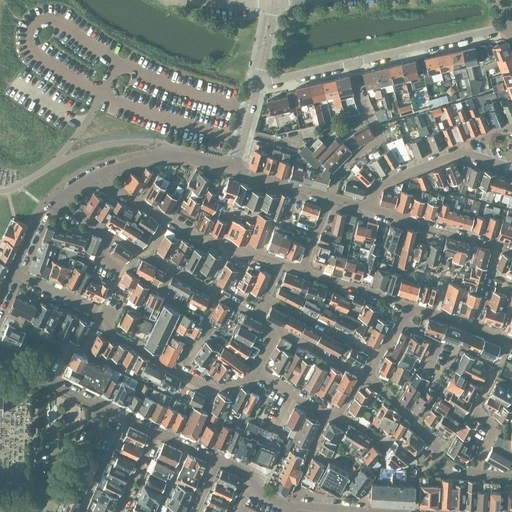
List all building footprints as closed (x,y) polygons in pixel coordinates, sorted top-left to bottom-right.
[(483,64),(511,54),(506,42),(498,45),(497,44),(494,45),(494,47),(493,47),(495,53),(489,55),(485,44),(479,45),(483,64)] [(462,49),(468,77),(470,85),(472,95),(478,93),(481,81),(475,80),(472,66),(477,64),(477,62),(478,62),(474,46),(462,49)] [(462,49),(449,52),(453,68),(454,74),(461,72),(462,78),(463,78),(468,77),(462,49)] [(453,68),(449,52),(437,55),(441,71),(442,75),(443,81),(444,86),(451,84),(447,69),(453,68)] [(511,56),(511,54),(483,64),(484,70),(499,64),(501,71),(511,66),(511,56)] [(441,71),(437,55),(424,58),(427,68),(422,69),(425,84),(432,82),(430,73),(441,71)] [(401,63),(405,79),(418,76),(415,60),(401,63)] [(401,63),(389,66),(392,82),(399,80),(400,85),(401,85),(403,96),(409,95),(407,90),(406,83),(405,79),(401,63)] [(389,66),(376,69),(379,85),(380,89),(382,96),(387,95),(386,92),(394,91),(392,82),(389,66)] [(382,96),(380,89),(379,85),(376,69),(362,72),(366,88),(372,86),(374,91),(375,91),(377,97),(382,96)] [(505,81),(492,86),(494,90),(497,89),(511,83),(511,70),(503,74),(505,81)] [(340,99),(341,105),(342,106),(347,105),(345,98),(353,96),(349,76),(335,79),(340,99)] [(340,99),(335,79),(322,82),(326,97),(333,96),(335,106),(341,105),(340,99)] [(326,97),(322,82),(309,85),(314,105),(318,124),(323,122),(319,104),(321,104),(320,99),(326,97)] [(511,83),(497,89),(499,95),(502,96),(502,99),(511,95),(511,97),(511,96),(511,83)] [(297,91),(292,92),(295,107),(301,106),(300,103),(306,102),(307,107),(309,106),(313,125),(318,124),(314,105),(309,85),(296,88),(297,91)] [(497,89),(494,90),(494,91),(496,96),(497,99),(506,121),(511,118),(511,102),(504,105),(502,99),(502,96),(499,95),(497,89)] [(483,95),(485,99),(496,96),(494,91),(483,95)] [(295,107),(292,92),(286,94),(286,96),(267,100),(270,113),(289,109),(290,112),(295,110),(295,107)] [(484,113),(490,127),(499,124),(500,125),(505,123),(504,122),(506,121),(497,99),(487,103),(487,104),(484,105),(481,106),(484,113)] [(388,100),(383,101),(385,108),(387,119),(392,117),(390,108),(388,100)] [(478,132),(472,117),(467,119),(460,101),(455,103),(462,121),(468,136),(478,132)] [(398,107),(400,115),(408,113),(406,105),(398,107)] [(448,120),(450,126),(456,141),(468,136),(462,121),(455,124),(453,118),(448,105),(442,106),(448,120)] [(442,113),(440,107),(431,111),(434,117),(442,113)] [(470,109),(469,109),(472,117),(478,132),(490,127),(484,113),(478,115),(475,108),(475,107),(470,109)] [(387,119),(385,108),(374,111),(379,121),(387,119)] [(335,113),(337,119),(344,118),(343,111),(335,113)] [(420,113),(414,116),(419,129),(422,137),(423,137),(428,151),(438,147),(440,148),(443,147),(444,146),(445,145),(439,130),(429,134),(425,126),(420,113)] [(347,137),(357,146),(374,137),(367,125),(353,133),(347,137)] [(450,126),(439,130),(445,145),(456,141),(450,126)] [(402,136),(386,143),(397,163),(410,158),(405,144),(402,136)] [(318,137),(308,147),(321,160),(322,160),(331,170),(332,170),(351,150),(357,146),(347,137),(341,141),(340,142),(335,137),(327,146),(318,137)] [(422,137),(405,144),(410,158),(428,152),(422,137)] [(253,149),(248,166),(262,170),(266,154),(266,153),(266,152),(262,151),(259,151),(261,145),(256,143),(254,149),(253,149)] [(386,143),(382,145),(385,151),(382,153),(390,167),(397,163),(386,143)] [(321,160),(308,147),(305,144),(298,150),(308,159),(315,166),(316,165),(320,161),(321,160)] [(262,170),(273,173),(279,151),(280,151),(280,150),(273,148),(271,156),(266,154),(262,170)] [(286,177),(290,162),(287,161),(289,154),(280,151),(279,151),(273,173),(286,177)] [(365,155),(361,157),(366,162),(378,174),(379,174),(390,167),(382,153),(368,161),(365,155)] [(362,165),(354,173),(366,185),(374,176),(377,174),(378,174),(377,173),(366,162),(361,157),(357,160),(362,165)] [(305,167),(301,181),(311,183),(315,169),(315,167),(316,165),(315,166),(308,159),(306,167),(305,167)] [(315,169),(311,183),(326,188),(332,170),(331,170),(322,160),(321,160),(320,161),(318,168),(315,167),(315,169)] [(290,162),(286,177),(287,177),(289,178),(290,175),(294,176),(293,179),(301,181),(305,167),(294,163),(293,163),(290,162)] [(442,167),(448,182),(449,185),(462,180),(460,175),(464,165),(456,162),(455,162),(442,167)] [(477,185),(482,171),(469,166),(460,192),(464,193),(468,183),(477,186),(477,185)] [(448,182),(442,167),(432,171),(426,173),(434,187),(436,186),(448,182)] [(146,168),(141,177),(147,181),(152,172),(146,168)] [(496,175),(482,171),(477,185),(484,187),(481,198),(488,200),(496,175)] [(145,191),(149,183),(130,173),(123,185),(138,194),(141,189),(145,191)] [(366,185),(354,173),(347,181),(346,181),(343,193),(361,198),(365,184),(366,185)] [(164,177),(158,174),(157,174),(145,197),(157,203),(165,188),(160,184),(164,177)] [(204,197),(208,190),(205,189),(210,179),(200,174),(195,183),(190,180),(186,187),(192,191),(204,197)] [(424,174),(417,177),(419,182),(419,183),(422,189),(429,186),(425,174),(424,174)] [(496,175),(488,200),(491,201),(495,190),(503,193),(507,178),(496,175)] [(511,179),(507,178),(503,193),(510,195),(509,200),(511,201),(511,179)] [(228,197),(227,201),(232,203),(239,182),(228,179),(222,196),(228,197)] [(401,190),(396,207),(408,211),(412,197),(414,197),(414,196),(415,194),(418,183),(416,183),(413,182),(410,181),(407,192),(401,190)] [(245,203),(251,186),(240,182),(234,199),(234,200),(232,205),(238,207),(240,201),(245,203)] [(379,203),(396,207),(401,190),(403,182),(396,185),(393,194),(383,191),(379,203)] [(264,194),(251,189),(244,210),(250,212),(252,207),(259,209),(260,206),(264,194)] [(178,206),(175,204),(178,198),(177,198),(180,193),(175,190),(172,195),(165,191),(158,205),(159,206),(159,207),(163,209),(164,209),(171,213),(174,215),(178,206)] [(204,197),(199,206),(212,213),(218,202),(212,199),(215,194),(208,190),(204,197)] [(104,197),(105,197),(106,195),(100,191),(98,195),(94,193),(84,210),(94,216),(100,204),(102,205),(103,203),(101,202),(104,197)] [(199,206),(204,197),(192,191),(187,202),(183,200),(181,206),(184,207),(184,208),(195,214),(199,206)] [(265,191),(264,194),(260,206),(267,209),(265,214),(271,217),(278,196),(265,191)] [(425,201),(427,201),(429,193),(422,191),(420,199),(414,197),(410,211),(421,215),(425,201)] [(280,193),(272,217),(279,220),(283,221),(286,211),(282,209),(287,196),(280,193)] [(435,204),(427,201),(423,215),(435,218),(439,205),(440,205),(441,202),(443,195),(438,193),(435,204)] [(440,205),(437,219),(448,222),(453,205),(456,206),(456,204),(457,200),(459,195),(453,195),(450,204),(441,202),(440,205)] [(107,199),(105,197),(104,197),(101,202),(103,203),(102,205),(100,204),(94,216),(95,217),(105,222),(113,209),(119,213),(124,205),(117,201),(114,207),(105,201),(107,199)] [(462,213),(459,225),(470,228),(473,218),(475,219),(476,215),(480,201),(473,199),(470,210),(464,208),(462,213)] [(319,207),(304,202),(299,215),(314,220),(319,207)] [(453,205),(448,222),(459,225),(462,213),(457,212),(459,205),(456,204),(456,206),(453,205)] [(124,205),(119,213),(127,217),(126,218),(131,221),(136,212),(124,205)] [(475,219),(472,229),(473,229),(473,231),(478,233),(479,231),(484,232),(488,219),(491,211),(491,209),(486,207),(483,217),(476,215),(475,219)] [(126,236),(132,239),(140,227),(137,224),(141,217),(144,219),(146,216),(147,215),(138,209),(136,212),(131,221),(126,218),(126,219),(119,231),(117,233),(125,238),(126,236)] [(112,211),(105,223),(119,231),(126,219),(112,211)] [(330,237),(329,240),(330,241),(331,241),(336,242),(339,243),(344,222),(346,214),(336,211),(331,228),(331,231),(330,237)] [(491,211),(488,219),(484,232),(495,236),(500,220),(502,221),(503,219),(504,215),(491,211)] [(201,223),(198,228),(198,229),(208,233),(208,232),(211,227),(213,228),(217,218),(206,212),(204,215),(202,219),(201,223)] [(248,242),(262,247),(269,226),(263,223),(265,216),(259,214),(248,242)] [(346,214),(344,222),(354,224),(356,219),(356,216),(346,214)] [(141,217),(137,224),(140,227),(151,233),(153,235),(156,230),(154,229),(158,223),(153,220),(153,218),(150,217),(149,217),(146,216),(144,219),(141,217)] [(211,227),(208,232),(221,236),(227,222),(217,218),(213,228),(211,227)] [(502,221),(497,236),(511,241),(511,221),(504,220),(503,219),(502,221)] [(18,244),(27,225),(16,220),(12,228),(8,226),(3,237),(18,244)] [(238,223),(232,220),(225,236),(244,244),(253,223),(246,220),(244,225),(238,222),(238,223)] [(363,240),(366,226),(365,226),(361,225),(362,221),(358,220),(353,240),(362,242),(363,240)] [(366,226),(363,240),(367,241),(372,242),(372,241),(374,241),(377,229),(378,224),(367,222),(366,226)] [(390,225),(390,226),(379,260),(392,264),(403,230),(390,225)] [(61,247),(65,232),(54,229),(54,228),(47,226),(42,238),(43,238),(53,242),(56,245),(61,247)] [(275,251),(283,229),(275,226),(274,229),(273,229),(266,248),(275,251)] [(140,227),(132,239),(143,246),(151,233),(140,227)] [(293,232),(292,234),(298,236),(298,235),(300,230),(296,228),(294,228),(293,232)] [(413,245),(416,231),(406,228),(402,246),(410,249),(411,245),(413,245)] [(293,232),(283,229),(275,251),(285,254),(292,234),(293,232)] [(331,231),(330,230),(329,231),(326,230),(324,234),(321,233),(318,241),(330,246),(331,241),(330,241),(329,240),(330,237),(331,231)] [(414,246),(414,250),(412,257),(413,257),(418,258),(422,244),(418,243),(420,232),(416,231),(413,245),(414,246)] [(88,238),(65,232),(61,247),(67,248),(76,251),(77,247),(84,249),(88,238)] [(91,234),(85,249),(85,253),(86,256),(89,257),(91,252),(95,254),(101,239),(91,234)] [(174,248),(179,239),(179,238),(173,235),(172,238),(165,235),(156,251),(169,257),(171,253),(173,254),(176,249),(174,248)] [(53,242),(43,238),(35,260),(46,263),(49,255),(53,257),(56,245),(53,242)] [(453,256),(457,241),(446,238),(442,253),(453,256)] [(193,246),(179,239),(174,248),(176,249),(177,247),(189,253),(193,246)] [(0,248),(0,258),(9,263),(10,261),(18,245),(6,240),(2,249),(0,248)] [(305,246),(291,240),(285,255),(299,260),(305,246)] [(316,252),(313,264),(324,267),(330,246),(318,241),(314,251),(316,252)] [(330,246),(324,267),(332,270),(337,255),(333,254),(336,242),(331,241),(330,246)] [(367,259),(362,274),(366,276),(367,270),(374,272),(380,253),(374,251),(377,242),(374,241),(372,241),(372,242),(371,244),(370,249),(368,253),(369,253),(367,259)] [(427,245),(422,244),(418,258),(425,260),(425,259),(427,260),(431,242),(428,241),(427,245)] [(431,241),(431,242),(427,260),(425,266),(425,267),(431,269),(432,263),(437,264),(441,246),(435,245),(435,242),(431,241)] [(453,256),(452,259),(456,260),(464,262),(468,244),(457,241),(454,255),(453,256)] [(337,255),(332,270),(341,273),(346,256),(340,254),(343,244),(339,243),(336,242),(333,254),(337,255)] [(113,248),(111,252),(126,262),(132,253),(117,243),(113,248)] [(410,249),(402,246),(397,266),(408,269),(409,266),(413,249),(414,250),(414,246),(413,245),(411,245),(410,249)] [(210,246),(206,254),(199,268),(211,274),(221,256),(212,252),(214,248),(210,246)] [(177,247),(176,249),(174,254),(172,258),(171,258),(185,265),(187,260),(186,260),(189,254),(189,253),(177,247)] [(483,267),(485,267),(486,264),(488,264),(490,259),(488,259),(490,250),(478,247),(476,253),(473,253),(469,266),(472,267),(475,268),(476,265),(477,263),(484,265),(483,267)] [(65,253),(64,256),(69,258),(73,259),(76,251),(67,248),(65,253)] [(187,260),(185,265),(198,272),(199,268),(206,254),(194,248),(191,255),(189,254),(186,260),(187,260)] [(346,256),(341,273),(351,276),(358,251),(353,250),(352,254),(347,253),(346,256)] [(52,259),(50,265),(46,276),(47,277),(48,278),(51,279),(52,278),(56,280),(62,263),(64,256),(65,253),(60,251),(56,261),(52,259)] [(358,251),(351,276),(360,279),(361,274),(362,274),(367,259),(362,257),(363,253),(358,251)] [(505,272),(511,258),(502,254),(496,268),(505,272)] [(0,258),(0,275),(3,277),(9,263),(0,258)] [(46,263),(35,260),(31,258),(28,270),(42,275),(46,276),(50,265),(46,263)] [(62,263),(56,280),(57,280),(58,282),(61,283),(62,282),(64,282),(66,276),(68,277),(73,259),(69,258),(67,263),(68,263),(67,265),(62,263)] [(80,268),(83,262),(76,258),(73,265),(74,266),(65,283),(76,288),(85,270),(80,268)] [(155,268),(142,260),(135,271),(143,276),(149,280),(155,268)] [(227,260),(216,281),(228,288),(237,270),(231,267),(233,263),(227,260)] [(379,260),(371,285),(385,289),(390,272),(383,269),(385,262),(379,260)] [(463,275),(471,277),(471,276),(473,276),(472,278),(484,281),(487,268),(485,267),(483,267),(476,265),(475,268),(472,267),(470,273),(464,271),(463,275)] [(248,291),(252,282),(256,275),(250,272),(252,268),(248,266),(241,282),(239,281),(237,286),(248,291)] [(150,280),(159,285),(165,273),(156,268),(150,280)] [(256,275),(252,282),(264,287),(265,287),(271,274),(270,274),(259,270),(257,275),(256,275)] [(120,281),(119,285),(123,287),(132,291),(133,287),(134,287),(138,278),(125,271),(121,281),(120,281)] [(397,293),(401,278),(402,274),(391,271),(385,289),(397,293)] [(84,272),(76,288),(84,291),(89,281),(90,281),(93,276),(84,272)] [(313,288),(314,286),(313,285),(313,283),(303,280),(303,279),(285,273),(280,285),(299,292),(300,289),(306,292),(307,288),(311,289),(311,288),(313,288)] [(463,277),(461,281),(470,284),(469,290),(469,291),(480,294),(484,281),(472,278),(473,276),(471,276),(471,277),(463,275),(463,277)] [(172,276),(167,285),(168,286),(182,294),(187,296),(192,288),(192,287),(172,276)] [(414,282),(401,278),(397,293),(415,298),(419,284),(414,282)] [(92,297),(98,285),(90,281),(89,281),(84,291),(83,292),(92,297)] [(137,303),(136,305),(138,306),(148,286),(137,281),(134,288),(134,287),(133,287),(132,291),(128,298),(137,303)] [(264,287),(252,282),(248,291),(261,295),(264,287)] [(469,291),(469,290),(466,289),(466,288),(449,282),(446,294),(463,299),(465,291),(468,292),(469,291)] [(98,285),(92,297),(101,301),(108,287),(102,284),(101,286),(98,285)] [(427,301),(431,286),(423,284),(418,299),(427,301)] [(275,295),(280,297),(299,307),(304,297),(295,292),(294,293),(279,286),(275,295)] [(306,292),(305,295),(306,296),(308,297),(307,298),(316,303),(317,299),(323,301),(324,302),(328,304),(330,298),(323,295),(326,290),(314,286),(313,288),(311,288),(311,289),(307,288),(306,292)] [(431,286),(427,301),(435,304),(440,289),(436,288),(431,286)] [(194,289),(192,288),(187,296),(185,299),(186,300),(188,301),(202,309),(209,297),(195,289),(194,289)] [(468,292),(465,301),(478,305),(481,294),(480,294),(469,291),(468,292)] [(491,291),(486,306),(496,310),(501,311),(505,297),(507,298),(507,296),(494,292),(491,291)] [(150,292),(146,303),(154,306),(150,313),(149,316),(155,319),(156,316),(159,309),(164,298),(150,292)] [(333,292),(330,298),(328,304),(334,306),(339,295),(333,292)] [(346,298),(339,295),(334,306),(340,309),(346,311),(353,294),(348,292),(346,298)] [(364,298),(353,294),(348,306),(350,307),(359,311),(364,298)] [(463,299),(446,294),(442,307),(459,312),(462,300),(463,299)] [(14,318),(25,324),(28,318),(30,319),(36,307),(15,296),(6,315),(14,318)] [(306,296),(301,308),(316,315),(321,305),(323,301),(317,299),(316,303),(307,298),(308,297),(306,296)] [(462,300),(459,312),(459,313),(473,317),(476,308),(477,308),(478,305),(465,301),(462,300)] [(45,305),(40,303),(32,321),(46,328),(47,325),(45,324),(47,318),(48,319),(50,315),(49,314),(53,304),(47,301),(45,305)] [(217,329),(224,316),(229,308),(219,302),(209,321),(213,323),(211,325),(217,329)] [(322,306),(318,316),(333,324),(338,314),(339,312),(340,311),(340,309),(334,306),(328,304),(324,302),(322,306)] [(163,304),(156,320),(144,345),(160,353),(179,311),(163,304)] [(373,324),(375,317),(379,309),(366,304),(364,307),(364,306),(363,309),(361,314),(359,315),(358,317),(361,318),(373,324)] [(58,306),(55,305),(48,319),(47,319),(45,324),(47,325),(46,328),(56,332),(65,312),(57,309),(58,306)] [(286,316),(287,314),(271,306),(266,316),(281,324),(286,316)] [(486,306),(484,306),(482,312),(484,312),(482,320),(492,323),(496,310),(486,306)] [(125,311),(119,325),(133,330),(136,324),(137,322),(138,320),(139,318),(141,314),(136,312),(128,309),(127,309),(125,311)] [(496,310),(492,323),(504,327),(507,317),(508,314),(505,313),(505,312),(501,311),(496,310)] [(66,311),(56,333),(68,338),(78,317),(66,311)] [(180,312),(177,319),(179,320),(179,321),(192,328),(199,314),(192,311),(190,317),(180,312)] [(339,314),(334,324),(349,332),(349,331),(351,328),(352,326),(356,328),(360,321),(356,319),(340,311),(339,312),(338,314),(339,314)] [(240,323),(257,332),(261,324),(242,313),(237,323),(240,324),(240,323)] [(202,316),(199,314),(192,328),(189,334),(197,338),(201,329),(197,326),(202,316)] [(286,316),(281,324),(283,325),(298,333),(303,323),(287,314),(286,316)] [(387,333),(395,323),(387,319),(385,321),(375,317),(373,324),(372,325),(374,326),(386,332),(385,332),(387,333)] [(22,330),(25,324),(14,318),(11,325),(8,323),(1,337),(10,341),(9,344),(16,347),(18,345),(24,331),(22,330)] [(137,322),(136,324),(139,325),(140,326),(138,329),(147,334),(153,323),(144,318),(143,320),(141,323),(137,322)] [(355,330),(363,333),(361,337),(367,340),(374,326),(372,325),(373,324),(361,318),(360,321),(356,328),(355,330)] [(78,319),(74,328),(88,335),(92,326),(88,324),(78,319)] [(189,334),(192,328),(179,321),(176,319),(166,341),(167,342),(159,358),(173,365),(184,342),(186,338),(187,338),(189,334)] [(441,337),(446,325),(428,319),(425,328),(424,332),(440,340),(441,337)] [(240,324),(237,323),(231,334),(233,335),(243,340),(250,344),(257,332),(240,323),(240,324)] [(303,323),(298,333),(315,343),(318,337),(316,336),(319,332),(305,324),(303,323)] [(463,331),(446,325),(441,337),(458,343),(463,331)] [(374,326),(367,340),(367,341),(378,346),(383,336),(386,337),(387,333),(385,332),(386,332),(374,326)] [(87,335),(74,328),(69,338),(82,345),(87,335)] [(469,347),(474,335),(465,331),(460,343),(469,347)] [(318,337),(315,343),(338,355),(338,354),(340,351),(347,354),(351,347),(344,343),(343,345),(333,339),(326,336),(321,333),(319,332),(316,336),(318,337)] [(401,332),(392,352),(391,354),(398,357),(397,360),(398,361),(399,358),(410,336),(401,332)] [(97,335),(91,349),(95,351),(94,355),(98,357),(100,354),(100,352),(106,340),(97,335)] [(224,338),(221,343),(233,351),(234,352),(241,342),(242,343),(243,340),(233,335),(229,341),(224,338)] [(477,336),(474,335),(469,347),(478,351),(483,339),(477,336)] [(398,361),(398,362),(394,369),(393,369),(391,374),(392,375),(390,378),(402,383),(409,368),(411,365),(416,356),(423,359),(431,342),(421,336),(419,341),(410,336),(402,354),(399,358),(398,361)] [(276,360),(271,368),(282,374),(293,356),(286,352),(291,343),(281,338),(280,338),(276,346),(282,350),(276,360)] [(116,345),(107,340),(101,353),(110,357),(116,345)] [(241,342),(234,352),(239,355),(238,358),(243,361),(244,359),(250,351),(255,354),(257,352),(259,348),(256,346),(250,344),(243,340),(242,343),(241,342)] [(486,358),(492,343),(484,340),(479,352),(478,351),(477,354),(486,358)] [(213,356),(215,357),(219,351),(206,341),(194,358),(206,366),(213,356)] [(492,343),(486,358),(493,361),(500,347),(492,343)] [(118,344),(112,358),(117,361),(115,366),(118,367),(121,363),(128,349),(129,350),(131,347),(128,346),(126,348),(118,344)] [(216,358),(232,370),(241,376),(249,365),(243,361),(238,358),(228,350),(224,347),(222,349),(221,350),(216,358)] [(315,362),(318,356),(298,347),(293,356),(282,374),(301,384),(303,380),(308,371),(312,364),(314,361),(315,362)] [(360,352),(351,347),(347,354),(346,357),(361,366),(367,354),(361,351),(360,352)] [(391,354),(392,352),(387,349),(383,355),(385,356),(378,371),(389,376),(396,361),(398,362),(398,361),(397,360),(398,357),(391,354)] [(137,355),(128,350),(122,363),(131,367),(137,355)] [(77,379),(87,358),(74,352),(68,364),(72,365),(67,375),(77,379)] [(471,363),(474,357),(464,352),(455,370),(468,376),(476,380),(481,383),(487,371),(471,363)] [(140,373),(147,360),(138,355),(132,368),(131,368),(131,369),(134,370),(140,373)] [(213,356),(206,366),(209,368),(216,358),(215,357),(213,356)] [(325,360),(318,356),(315,362),(314,361),(312,364),(308,371),(316,375),(315,376),(322,380),(327,369),(322,366),(325,360)] [(88,357),(87,358),(77,379),(101,391),(112,368),(104,364),(102,368),(87,361),(88,357)] [(216,358),(209,368),(207,371),(214,376),(224,383),(228,377),(227,376),(232,370),(216,358)] [(148,360),(147,360),(140,373),(149,377),(155,365),(148,360)] [(155,365),(149,377),(154,380),(156,381),(155,382),(153,381),(152,384),(155,386),(157,381),(157,382),(163,371),(155,365)] [(316,392),(328,398),(335,385),(341,373),(330,366),(316,392)] [(411,370),(407,378),(411,380),(410,383),(420,389),(421,390),(424,385),(426,386),(429,381),(418,374),(416,373),(418,369),(412,366),(410,370),(411,370)] [(110,376),(102,391),(112,397),(123,374),(120,372),(117,371),(114,369),(110,377),(110,376)] [(341,373),(335,385),(348,392),(356,376),(352,374),(345,370),(344,371),(343,374),(341,373)] [(451,379),(463,385),(467,377),(455,370),(451,379)] [(308,371),(303,380),(304,381),(306,378),(306,379),(303,385),(315,391),(322,380),(315,376),(316,375),(308,371)] [(159,383),(174,391),(180,380),(165,372),(159,383)] [(126,403),(126,404),(131,393),(137,381),(131,378),(129,384),(121,380),(113,397),(114,397),(125,403),(126,403)] [(451,379),(446,387),(458,395),(463,385),(451,379)] [(479,385),(468,380),(460,395),(472,400),(479,385)] [(409,382),(404,391),(415,398),(420,389),(410,383),(409,382)] [(500,401),(506,405),(511,394),(511,390),(508,388),(507,390),(495,384),(489,396),(500,401)] [(148,386),(144,385),(138,396),(132,393),(126,404),(137,409),(148,386)] [(335,385),(328,398),(329,399),(331,400),(331,401),(333,402),(335,402),(337,403),(337,405),(340,406),(341,405),(348,392),(335,385)] [(421,414),(435,391),(430,388),(429,388),(426,386),(424,385),(421,390),(410,407),(421,414)] [(230,407),(229,408),(234,411),(233,413),(238,416),(240,412),(251,392),(241,387),(231,407),(230,407)] [(358,390),(354,398),(366,404),(372,394),(374,396),(376,392),(366,387),(363,392),(358,390)] [(160,392),(153,389),(151,395),(150,398),(145,395),(138,409),(149,415),(160,392)] [(415,398),(404,391),(403,390),(402,392),(403,393),(398,400),(409,407),(415,398)] [(204,396),(194,391),(189,402),(199,407),(204,396)] [(456,406),(465,412),(472,402),(465,398),(464,399),(453,391),(449,396),(446,394),(443,398),(455,406),(456,406)] [(160,421),(167,405),(161,402),(165,394),(160,392),(149,416),(154,418),(154,419),(157,421),(158,420),(160,421)] [(243,418),(248,416),(254,404),(257,405),(260,398),(260,397),(258,396),(251,392),(240,412),(238,416),(243,418)] [(217,393),(213,400),(228,408),(231,401),(217,393)] [(489,397),(484,405),(494,411),(492,416),(496,418),(505,423),(511,411),(505,408),(507,405),(506,405),(500,401),(499,402),(489,397)] [(366,404),(354,398),(351,404),(350,403),(348,406),(349,407),(348,409),(361,415),(366,404)] [(171,407),(167,405),(160,421),(170,425),(181,402),(175,399),(171,407)] [(442,416),(444,411),(450,403),(443,399),(437,400),(435,401),(430,408),(442,416)] [(213,400),(209,409),(213,411),(219,414),(225,417),(225,418),(225,417),(228,413),(232,415),(233,413),(234,411),(229,408),(228,408),(213,400)] [(186,404),(181,402),(170,425),(180,430),(187,414),(183,412),(186,404)] [(382,403),(379,409),(379,408),(375,416),(372,422),(372,423),(372,422),(380,426),(378,431),(380,433),(381,433),(383,428),(392,433),(398,421),(399,418),(393,415),(394,413),(391,412),(392,409),(382,403)] [(208,412),(192,405),(181,431),(196,438),(208,412)] [(444,411),(442,416),(435,426),(449,435),(465,412),(456,406),(455,406),(450,415),(444,411)] [(292,439),(298,428),(297,427),(305,412),(294,407),(286,423),(292,426),(287,437),(290,438),(292,439)] [(442,416),(430,408),(423,419),(435,426),(442,416)] [(267,409),(263,413),(270,418),(273,415),(267,409)] [(219,414),(213,411),(209,419),(215,422),(219,414)] [(304,415),(292,440),(296,442),(308,447),(319,423),(304,415)] [(364,417),(361,416),(358,421),(367,425),(369,421),(364,418),(364,417)] [(219,430),(213,443),(225,448),(229,440),(230,440),(234,430),(232,430),(233,429),(228,427),(232,420),(225,417),(225,418),(225,417),(219,430)] [(409,423),(405,418),(402,423),(398,421),(392,433),(400,437),(405,427),(406,427),(409,423)] [(464,438),(468,440),(475,428),(477,429),(481,422),(477,420),(473,427),(463,422),(456,434),(457,434),(464,438)] [(235,452),(249,458),(262,429),(262,427),(247,421),(244,429),(243,432),(244,432),(235,452)] [(343,429),(328,422),(322,433),(326,435),(322,443),(333,448),(343,429)] [(219,430),(206,424),(200,439),(212,445),(213,443),(219,430)] [(349,444),(357,430),(348,424),(341,439),(349,444)] [(234,452),(243,432),(244,429),(235,425),(234,429),(233,428),(233,429),(232,430),(234,430),(230,440),(229,440),(225,448),(234,452)] [(132,441),(137,430),(129,427),(125,434),(122,432),(119,438),(125,441),(132,444),(133,442),(132,441)] [(413,455),(424,441),(408,427),(402,436),(405,439),(400,444),(413,455)] [(269,431),(262,429),(249,458),(272,467),(283,440),(283,438),(277,436),(272,446),(264,443),(269,431)] [(133,442),(132,444),(141,448),(147,435),(137,430),(132,441),(133,442)] [(357,430),(349,444),(352,446),(349,452),(353,454),(357,448),(356,448),(365,434),(357,430)] [(504,439),(499,448),(511,455),(511,432),(511,439),(504,439)] [(357,448),(353,454),(358,457),(360,454),(362,456),(371,445),(368,443),(371,439),(365,434),(356,448),(357,448)] [(469,441),(468,440),(464,438),(463,439),(455,435),(447,452),(459,458),(465,461),(470,453),(470,452),(464,449),(469,441)] [(499,448),(504,439),(498,435),(492,446),(498,449),(499,448)] [(476,450),(478,442),(473,440),(470,448),(476,450)] [(120,451),(119,453),(135,461),(141,448),(132,444),(125,441),(120,451)] [(284,494),(285,493),(289,495),(294,484),(301,469),(304,460),(308,447),(296,442),(291,452),(290,451),(272,489),(284,494)] [(182,451),(163,443),(157,457),(175,466),(182,451)] [(322,443),(318,449),(326,453),(330,455),(333,448),(322,443)] [(397,461),(400,464),(403,466),(412,456),(398,444),(393,449),(390,447),(386,451),(386,457),(392,462),(393,461),(395,463),(397,461)] [(358,457),(356,460),(360,463),(365,467),(367,468),(370,465),(380,452),(371,445),(362,456),(360,454),(358,457)] [(335,446),(331,454),(336,456),(339,449),(335,446)] [(492,446),(485,459),(505,470),(511,458),(511,457),(511,455),(499,448),(498,449),(492,446)] [(114,451),(111,456),(116,459),(113,465),(129,473),(135,462),(119,454),(119,453),(114,451)] [(470,453),(465,461),(469,463),(474,455),(470,453)] [(184,481),(195,458),(187,454),(175,481),(181,484),(183,480),(184,481)] [(75,477),(89,484),(91,484),(93,479),(91,479),(98,463),(84,456),(75,477)] [(392,462),(386,457),(386,468),(395,468),(400,464),(397,461),(395,463),(393,461),(392,462)] [(166,480),(168,481),(175,466),(156,458),(150,473),(166,480)] [(206,462),(195,458),(184,481),(183,480),(181,484),(193,490),(206,462)] [(304,474),(317,481),(325,465),(313,458),(304,474)] [(358,468),(357,467),(353,464),(348,472),(329,461),(318,482),(340,493),(348,479),(351,473),(353,475),(358,468)] [(351,473),(367,485),(375,474),(369,470),(366,473),(362,470),(365,467),(360,463),(357,467),(358,468),(353,475),(351,473)] [(102,475),(123,485),(129,474),(111,465),(108,472),(104,470),(102,475)] [(395,468),(386,468),(380,467),(379,483),(371,482),(370,503),(403,505),(404,484),(405,469),(395,468)] [(239,477),(222,470),(217,481),(234,488),(239,477)] [(168,481),(166,480),(166,481),(149,473),(145,483),(161,491),(161,492),(162,493),(163,493),(164,494),(167,489),(163,487),(166,482),(167,483),(168,481)] [(351,473),(348,479),(350,481),(346,486),(360,496),(367,485),(351,473)] [(440,485),(427,484),(427,476),(419,475),(418,506),(439,507),(440,489),(440,485)] [(86,491),(89,484),(75,477),(72,483),(81,487),(80,488),(86,491)] [(106,479),(102,490),(118,497),(118,496),(123,485),(105,477),(105,479),(106,479)] [(440,485),(440,489),(439,507),(451,508),(451,504),(452,504),(453,496),(452,496),(453,479),(440,478),(440,485)] [(459,479),(453,479),(452,496),(453,496),(452,504),(452,508),(464,508),(465,484),(462,484),(458,484),(459,479)] [(38,480),(38,491),(44,491),(49,491),(50,480),(38,480)] [(466,480),(465,484),(464,508),(465,508),(474,509),(475,509),(476,490),(476,481),(467,480),(466,480)] [(216,482),(212,492),(229,500),(233,491),(234,492),(235,490),(233,489),(234,488),(217,481),(216,482)] [(483,491),(476,490),(475,509),(487,509),(488,493),(490,494),(490,483),(483,482),(483,491)] [(490,483),(490,494),(489,510),(497,510),(498,509),(503,509),(504,490),(499,490),(499,483),(490,483)] [(158,502),(162,493),(157,491),(157,490),(144,484),(137,499),(156,508),(158,503),(158,502)] [(172,494),(188,502),(193,491),(177,484),(175,489),(172,488),(170,491),(169,493),(172,494)] [(404,484),(403,505),(413,506),(415,485),(404,484)] [(504,490),(503,509),(503,511),(511,511),(511,485),(505,485),(505,489),(504,489),(504,490)] [(102,490),(96,487),(95,491),(94,491),(91,499),(96,502),(97,499),(107,503),(106,506),(113,509),(115,505),(114,505),(118,497),(102,490)] [(211,507),(222,511),(222,510),(223,510),(224,508),(228,500),(211,493),(207,503),(212,506),(211,507)] [(182,511),(188,502),(172,494),(170,498),(168,497),(165,502),(164,504),(181,511),(182,511)] [(66,497),(59,511),(76,511),(81,503),(66,497)] [(97,499),(96,502),(92,510),(96,511),(111,511),(113,509),(106,506),(107,503),(97,499)] [(131,511),(132,511),(152,511),(153,510),(156,511),(156,509),(137,500),(131,511)]
